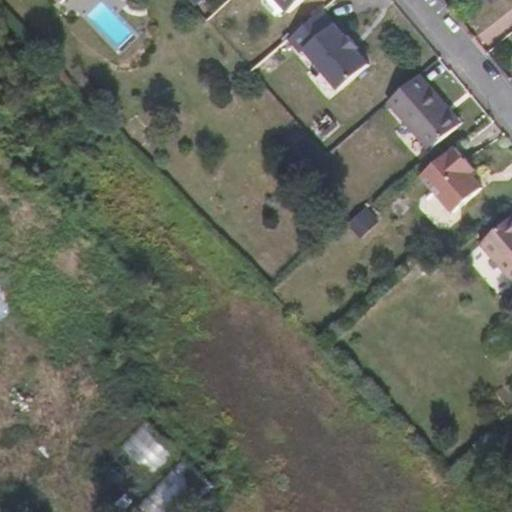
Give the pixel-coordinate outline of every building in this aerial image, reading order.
[(281,0),(290,11),(302,0),(281,0)] [(347,37),(325,10),(292,38),(304,54),(307,51),(340,90),(370,65),(355,49),(358,46),(350,35),(347,37)] [(419,71),(387,98),(428,146),(456,122),(440,103),(443,99),(419,71)] [(460,119),(443,99),(440,103),(456,122),(460,119)] [(473,167),(453,145),(420,173),(452,211),(481,187),(468,171),(473,167)] [(511,214),(483,239),(511,274),(511,214)] [(127,495),(167,457),(140,428),(100,466),(127,495)]
